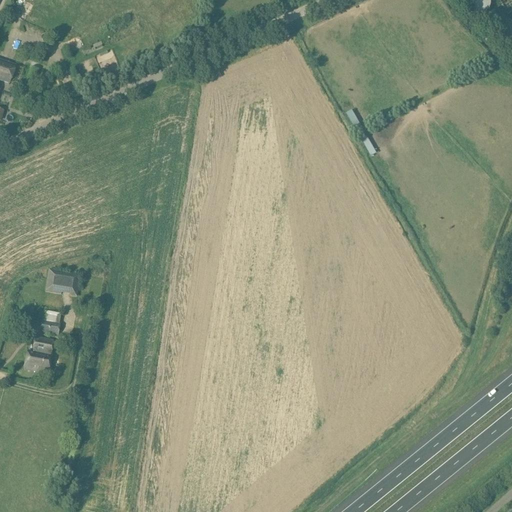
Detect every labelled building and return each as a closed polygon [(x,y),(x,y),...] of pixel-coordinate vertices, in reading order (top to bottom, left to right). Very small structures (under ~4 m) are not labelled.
[(469,0),(469,1),(469,2),(468,3),(468,5),(469,6),(469,7),(469,8),(470,10),(471,11),(471,12),(472,12),(473,13),(474,14),(475,14),(476,15),(477,15),(478,15),(479,15),(480,15),(482,15),(483,15),(484,15),(485,14),(487,13),(488,12),(489,11),(489,10),(490,9),(491,8),(491,7),(491,6),(491,5),(491,4),(491,3),(491,2),(491,1),(490,0),(469,0)] [(78,65),(84,80),(99,74),(93,59),(78,65)] [(15,66),(0,60),(0,81),(9,85),(15,66)] [(362,128),(352,111),(346,114),(356,131),(362,128)] [(361,139),(371,157),(377,154),(367,136),(361,139)] [(79,276),(49,271),(46,292),(76,297),(79,276)] [(46,312),(44,312),(43,322),(42,322),(40,332),(58,335),(59,325),(61,314),(49,312),(48,313),(46,313),(46,312)] [(31,319),(14,316),(12,329),(22,331),(22,328),(29,329),(31,319)] [(53,342),(40,339),(39,346),(34,345),(33,353),(28,352),(24,369),(48,374),(52,354),(51,354),(53,342)]
